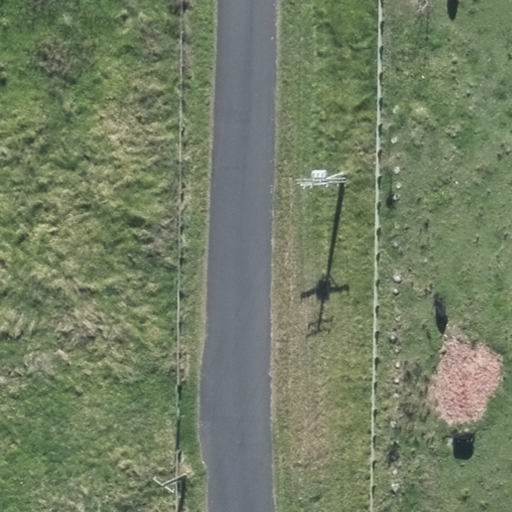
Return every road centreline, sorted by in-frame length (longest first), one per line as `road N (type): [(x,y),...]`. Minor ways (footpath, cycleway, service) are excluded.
road 1 (unclassified): [(237,511),(247,0)]
road 2 (unknown): [(55,511),(57,217),(44,52)]
